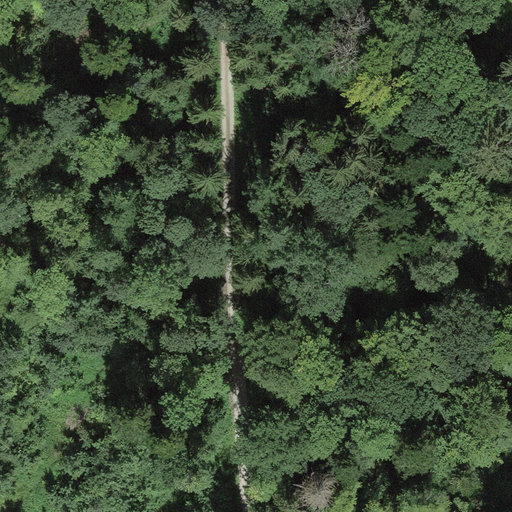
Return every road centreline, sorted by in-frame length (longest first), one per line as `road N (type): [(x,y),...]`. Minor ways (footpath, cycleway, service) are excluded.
road 1 (track): [(220,0),(247,511)]
road 2 (track): [(240,408),(120,511)]
